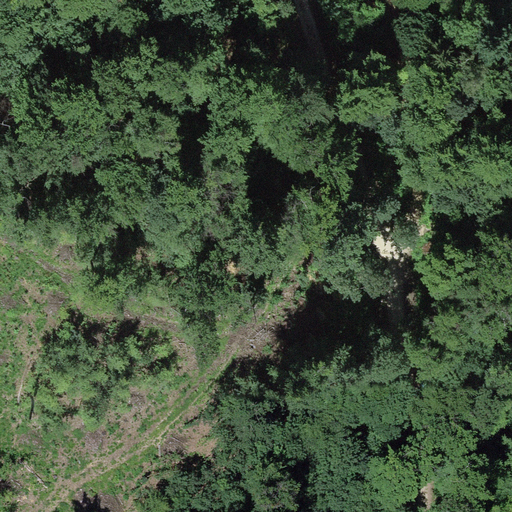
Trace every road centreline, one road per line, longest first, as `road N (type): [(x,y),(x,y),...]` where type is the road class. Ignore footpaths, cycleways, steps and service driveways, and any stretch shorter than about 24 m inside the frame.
road 1 (track): [(419,511),(406,336),(389,255),(299,0)]
road 2 (track): [(399,0),(420,149),(411,220),(389,255)]
